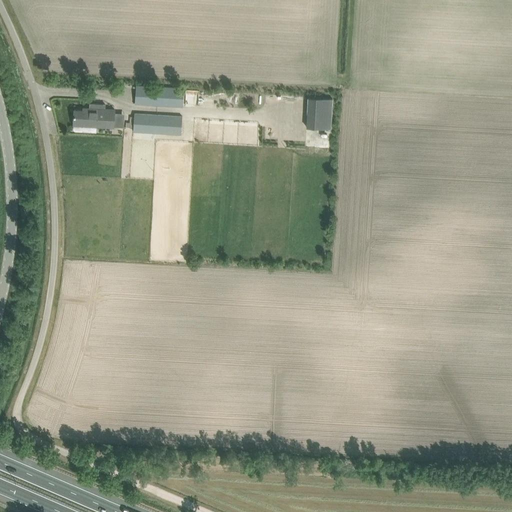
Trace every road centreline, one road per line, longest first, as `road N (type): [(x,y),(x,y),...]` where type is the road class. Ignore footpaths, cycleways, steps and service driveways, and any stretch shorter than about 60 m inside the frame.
road 1 (unclassified): [(105,470),(35,439),(15,419),(41,342),(53,210),(39,108),(0,9)]
road 2 (unclassified): [(0,305),(12,187),(0,108)]
road 3 (motorway): [(131,511),(0,454)]
